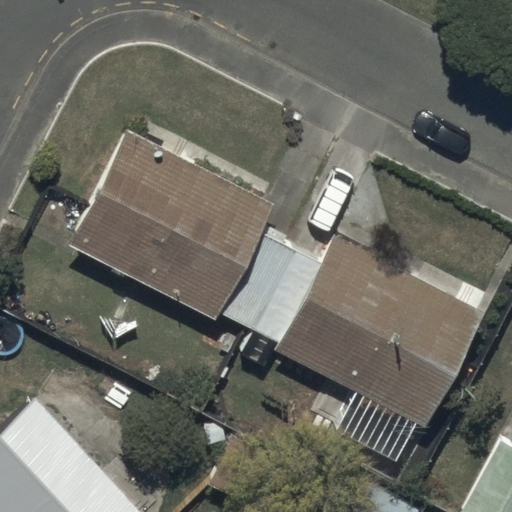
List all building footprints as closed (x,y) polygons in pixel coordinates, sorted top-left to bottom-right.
[(263,187),(118,112),(76,193),(61,223),(206,298),(263,187)] [(305,242),(258,219),(219,297),(265,320),(305,242)] [(475,297),(324,225),(273,331),(424,403),(475,297)] [(143,511),(25,380),(0,402),(0,501),(9,511),(143,511)] [(511,511),(511,438),(496,430),(458,503),(475,511),(511,511)] [(386,511),(358,494),(345,511),(386,511)]
